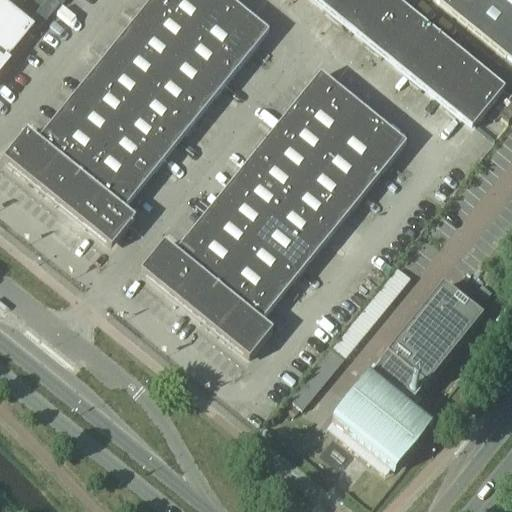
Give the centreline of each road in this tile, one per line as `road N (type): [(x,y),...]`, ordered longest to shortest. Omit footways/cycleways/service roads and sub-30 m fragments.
road 1 (unclassified): [(213,511),(147,402),(0,283)]
road 2 (primary): [(211,511),(0,343)]
road 3 (unclassified): [(511,181),(366,359)]
road 4 (primary): [(0,377),(157,511)]
